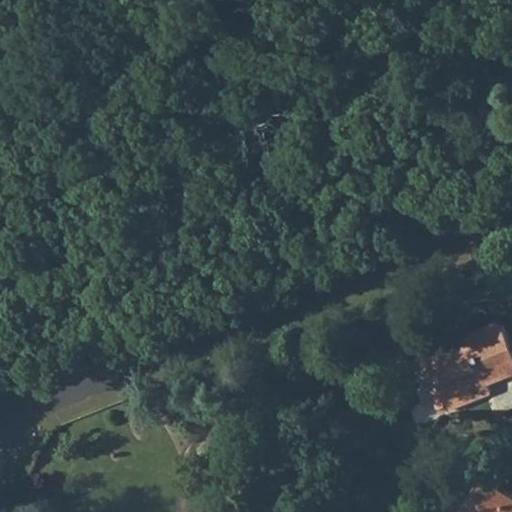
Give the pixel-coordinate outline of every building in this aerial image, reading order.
[(471,338),(473,344),(474,348),(457,355),(455,351),(424,363),(431,380),(428,381),(430,387),(440,383),(449,408),(493,390),(503,412),(511,408),(511,343),(510,339),(505,324),(471,338)] [(457,355),(474,348),(473,344),(455,351),(457,355)] [(430,387),(440,411),(449,408),(440,383),(430,387)] [(511,511),(511,492),(484,476),(462,511),(511,511)] [(318,492),(323,503),(342,495),(337,483),(318,492)]
